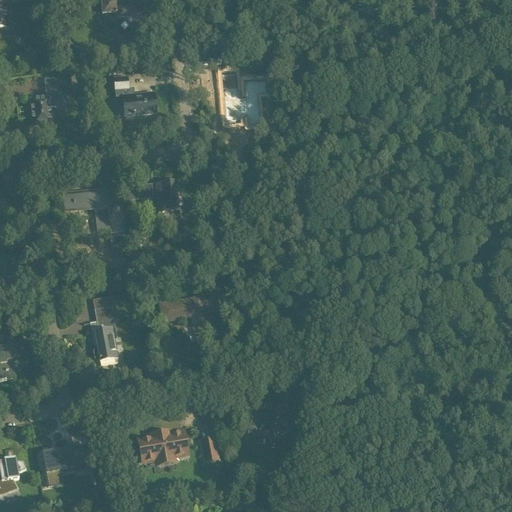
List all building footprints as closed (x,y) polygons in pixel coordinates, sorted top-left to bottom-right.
[(115,0),(102,0),(101,0),(102,15),(116,14),(117,19),(131,18),(132,30),(147,28),(145,8),(131,9),(130,3),(116,5),(115,0)] [(127,79),(113,80),(115,92),(122,91),(126,90),(128,90),(127,79)] [(47,100),(31,102),(33,127),(42,126),(42,129),(48,128),(48,126),(51,126),(49,108),(65,106),(63,80),(45,82),(47,100)] [(270,80),(255,82),(255,81),(243,82),(245,98),(238,99),(237,87),(223,89),(226,121),(239,119),(239,115),(247,114),(248,127),(260,125),(257,94),(272,93),(270,80)] [(156,115),(154,95),(122,98),(124,118),(156,115)] [(175,183),(135,187),(136,201),(156,199),(157,213),(177,211),(175,183)] [(106,190),(61,195),(64,214),(94,211),(96,232),(110,231),(106,190)] [(261,193),(247,194),(248,203),(266,201),(265,192),(261,193)] [(124,234),(110,235),(112,255),(126,253),(124,234)] [(218,296),(159,306),(162,326),(191,321),(194,340),(214,336),(211,317),(222,315),(218,296)] [(113,299),(92,303),(98,332),(93,333),(97,350),(94,351),(93,353),(94,360),(96,362),(99,362),(99,364),(118,361),(114,341),(117,341),(115,330),(113,317),(116,316),(113,299)] [(2,345),(0,345),(0,381),(15,379),(12,362),(17,361),(14,347),(13,347),(3,349),(2,345)] [(263,422),(259,434),(269,437),(268,448),(280,449),(282,425),(283,426),(288,407),(276,404),(270,424),(263,422)] [(183,450),(180,436),(138,443),(140,453),(143,453),(145,463),(157,460),(158,466),(171,464),(170,458),(180,456),(183,458),(186,458),(187,455),(187,452),(184,450),(183,450)] [(218,461),(214,441),(201,443),(204,463),(218,461)] [(74,470),(73,463),(70,450),(42,455),(48,488),(60,486),(58,473),(74,470)] [(0,464),(0,498),(19,492),(13,482),(19,481),(18,475),(26,471),(24,464),(16,464),(15,460),(4,462),(4,464),(0,464)] [(277,495),(275,511),(283,511),(287,511),(290,497),(277,495)]
